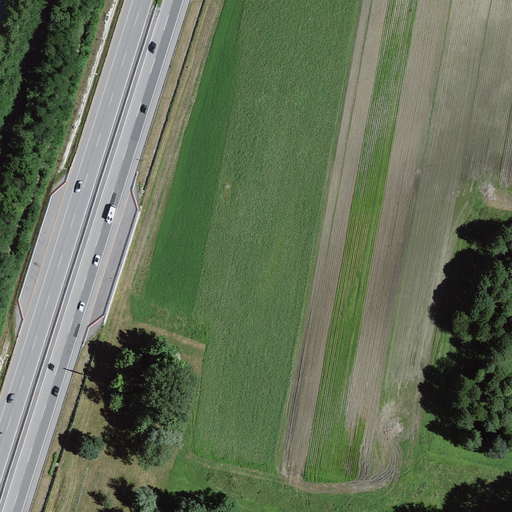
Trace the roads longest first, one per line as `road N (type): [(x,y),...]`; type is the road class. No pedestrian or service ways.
road 1 (motorway): [(10,511),(171,0)]
road 2 (motorway): [(144,0),(0,452)]
road 3 (track): [(0,287),(91,0)]
